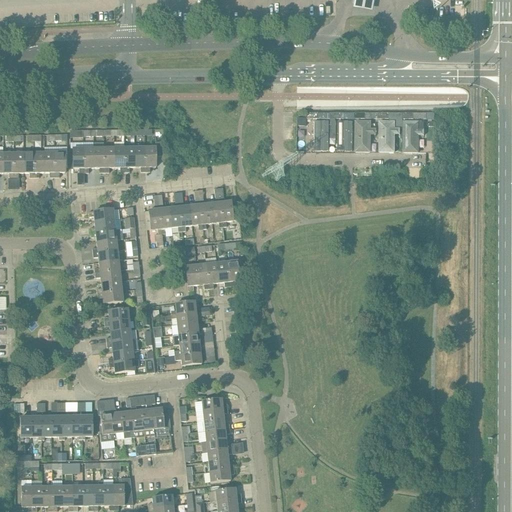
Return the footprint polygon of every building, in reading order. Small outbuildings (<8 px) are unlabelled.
[(353,0),(352,8),(371,12),(373,0),(353,0)] [(341,114),(341,120),(344,120),(344,122),(353,122),(354,120),(354,114),(341,114)] [(389,114),(389,120),(389,121),(396,121),(396,127),(402,127),(402,120),(402,114),(389,114)] [(314,148),(321,148),(321,152),(328,152),(328,122),(314,122),(314,148)] [(337,147),(344,148),(344,151),(352,151),(352,122),(338,122),(337,147)] [(355,153),(370,154),(371,122),(356,122),(355,153)] [(380,153),(394,153),(394,123),(380,123),(380,153)] [(403,153),(418,153),(419,136),(424,136),(424,124),(404,123),(403,153)] [(145,149),(145,174),(150,173),(150,168),(156,168),(155,148),(145,149)] [(94,149),(83,150),(84,174),(88,174),(88,169),(94,169),(94,149)] [(104,174),(104,149),(94,149),(94,169),(99,169),(99,174),(104,174)] [(114,149),(104,149),(104,174),(109,174),(109,169),(114,169),(114,149)] [(125,174),(124,149),(114,149),(114,169),(120,169),(120,174),(125,174)] [(135,149),(124,149),(125,174),(129,174),(129,169),(135,169),(135,149)] [(145,149),(135,149),(135,169),(140,169),(140,174),(145,174),(145,149)] [(79,175),(84,174),(83,150),(73,150),(73,170),(79,169),(79,175)] [(18,174),(24,174),(23,154),(13,155),(14,179),(18,179),(18,174)] [(34,179),(34,154),(23,154),(24,174),(29,174),(29,179),(34,179)] [(44,154),(34,154),(34,179),(39,179),(39,174),(44,174),(44,154)] [(54,179),(54,154),(44,154),(44,174),(50,174),(50,179),(54,179)] [(54,154),(54,179),(59,179),(59,174),(65,174),(65,154),(54,154)] [(14,179),(13,155),(3,155),(3,175),(9,174),(9,179),(14,179)] [(220,204),(223,228),(226,228),(226,223),(233,222),(239,221),(237,204),(231,205),(230,203),(220,204)] [(223,228),(220,204),(210,205),(212,225),(218,224),(219,229),(223,228)] [(212,225),(210,205),(200,206),(202,231),(206,230),(205,225),(212,225)] [(200,206),(189,207),(192,227),(198,226),(198,231),(202,231),(200,206)] [(189,207),(179,208),(182,233),(186,233),(185,228),(192,227),(189,207)] [(182,233),(179,208),(169,209),(171,229),(178,228),(178,233),(182,233)] [(169,209),(159,210),(162,235),(165,235),(165,230),(171,229),(169,209)] [(158,236),(162,235),(159,210),(148,212),(150,231),(157,231),(158,236)] [(94,223),(114,221),(113,211),(88,213),(89,219),(94,218),(94,223)] [(129,230),(135,229),(134,222),(134,219),(124,220),(125,230),(129,230)] [(90,234),(115,231),(114,221),(94,223),(95,229),(90,229),(90,234)] [(96,244),(116,241),(123,241),(122,231),(115,231),(90,234),(91,239),(96,238),(96,244)] [(92,254),(117,252),(116,241),(96,244),(97,249),(92,250),(92,254)] [(195,258),(193,248),(183,250),(184,260),(195,258)] [(98,264),(118,262),(117,252),(92,254),(93,259),(98,259),(98,264)] [(95,275),(119,272),(118,262),(98,264),(99,269),(94,270),(95,275)] [(237,262),(226,263),(229,288),(234,288),(233,283),(239,282),(237,262)] [(229,288),(226,263),(216,264),(218,284),(224,284),(224,289),(229,288)] [(218,284),(216,264),(206,266),(209,290),(213,290),(213,285),(218,284)] [(209,290),(206,266),(196,267),(198,286),(203,286),(204,291),(209,290)] [(193,287),(198,286),(196,267),(185,268),(188,293),(193,292),(193,287)] [(101,284),(120,282),(119,272),(95,275),(95,279),(100,279),(101,284)] [(97,295),(122,292),(120,282),(101,284),(101,290),(96,290),(97,295)] [(122,292),(97,295),(97,300),(102,299),(103,305),(123,303),(122,292)] [(170,313),(171,316),(195,313),(194,303),(175,305),(175,312),(170,313)] [(103,319),(104,323),(129,321),(128,310),(108,313),(108,318),(103,319)] [(197,324),(195,313),(171,316),(171,320),(176,320),(177,326),(197,324)] [(130,331),(129,321),(104,323),(104,328),(109,328),(110,333),(130,331)] [(173,336),(198,334),(197,324),(177,326),(178,333),(173,333),(173,336)] [(160,328),(152,328),(153,339),(161,338),(160,328)] [(131,341),(130,331),(110,333),(111,339),(106,339),(106,344),(131,341)] [(199,344),(198,334),(173,336),(174,341),(179,340),(179,346),(199,344)] [(112,354),(132,351),(131,341),(106,344),(107,349),(112,348),(112,354)] [(168,357),(174,357),(200,354),(199,344),(179,346),(180,352),(174,352),(174,351),(167,351),(168,357)] [(108,364),(133,361),(132,351),(112,354),(113,359),(108,360),(108,364)] [(200,354),(174,357),(175,362),(181,361),(181,367),(201,365),(200,354)] [(153,359),(147,360),(145,360),(146,375),(155,374),(153,359)] [(108,364),(109,369),(114,368),(115,374),(134,372),(134,368),(138,368),(138,361),(133,361),(108,364)] [(201,402),(202,413),(227,410),(227,405),(222,406),(221,400),(201,402)] [(154,431),(151,411),(151,406),(146,406),(146,411),(141,412),(143,432),(154,431)] [(135,407),(130,408),(131,413),(133,433),(143,432),(141,412),(136,412),(135,407),(134,407),(135,407)] [(115,409),(110,410),(113,438),(116,438),(116,435),(123,434),(121,414),(116,415),(115,409)] [(113,438),(110,410),(105,410),(106,416),(100,416),(100,419),(98,419),(101,443),(114,442),(113,438)] [(162,410),(151,411),(154,431),(170,429),(168,411),(162,412),(162,410)] [(227,410),(202,413),(204,423),(223,421),(223,415),(228,415),(227,410)] [(121,414),(123,434),(133,433),(131,413),(121,414)] [(82,418),(82,441),(85,441),(85,438),(92,437),(92,417),(82,418)] [(41,441),(40,418),(30,419),(31,438),(38,438),(38,442),(41,441)] [(51,438),(51,418),(40,418),(41,441),(44,441),(44,438),(51,438)] [(61,441),(61,418),(51,418),(51,438),(58,438),(58,441),(61,441)] [(72,438),(71,418),(61,418),(61,441),(64,441),(64,438),(72,438)] [(82,441),(82,418),(71,418),(72,438),(79,438),(79,441),(82,441)] [(21,445),(31,444),(31,438),(30,419),(20,419),(20,421),(16,421),(16,440),(20,440),(20,442),(21,442),(21,445)] [(204,423),(205,433),(229,430),(229,426),(224,426),(223,421),(204,423)] [(229,430),(205,433),(206,443),(226,441),(225,435),(230,435),(229,430)] [(202,454),(207,453),(232,450),(231,446),(226,446),(226,441),(206,443),(201,444),(202,454)] [(241,443),(233,444),(234,454),(243,453),(241,443)] [(156,455),(155,445),(145,446),(146,456),(156,455)] [(183,448),(184,456),(190,455),(190,454),(194,454),(193,447),(189,448),(183,448)] [(62,454),(57,454),(57,450),(51,450),(51,462),(62,462),(62,454)] [(232,450),(207,453),(208,463),(228,461),(227,456),(232,455),(232,450)] [(195,454),(190,455),(184,456),(185,463),(190,463),(190,461),(195,461),(195,454)] [(208,463),(209,473),(234,471),(233,466),(228,467),(228,461),(208,463)] [(234,475),(234,471),(209,473),(210,484),(230,482),(229,476),(234,475)] [(119,487),(113,487),(114,511),(118,511),(118,507),(124,507),(124,498),(132,498),(130,480),(119,480),(119,487)] [(93,487),(93,511),(97,511),(98,507),(103,507),(103,487),(103,482),(98,482),(98,487),(93,487)] [(83,507),(83,493),(83,487),(72,488),(72,511),(77,511),(77,507),(83,507)] [(93,511),(93,487),(83,487),(83,493),(83,507),(88,507),(88,511),(93,511)] [(113,487),(103,487),(103,507),(109,507),(109,511),(114,511),(113,487)] [(31,511),(32,507),(32,488),(21,488),(21,508),(27,508),(27,511),(31,511)] [(42,488),(32,488),(31,511),(36,511),(37,508),(42,508),(42,488)] [(52,511),(52,488),(42,488),(42,508),(47,508),(47,511),(52,511)] [(63,508),(62,495),(62,488),(52,488),(52,511),(56,511),(57,508),(63,508)] [(72,511),(72,488),(62,488),(62,495),(63,508),(68,508),(67,511),(72,511)] [(215,492),(216,502),(241,499),(241,495),(236,495),(235,489),(215,492)] [(148,510),(173,507),(172,496),(152,499),(152,505),(147,505),(148,510)] [(216,502),(217,511),(218,511),(237,510),(237,505),(242,504),(241,499),(216,502)]
